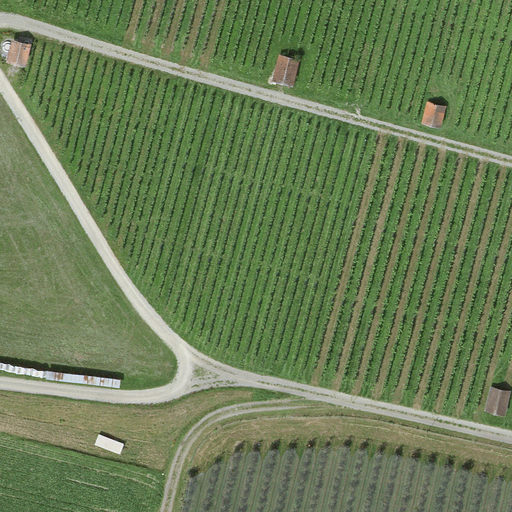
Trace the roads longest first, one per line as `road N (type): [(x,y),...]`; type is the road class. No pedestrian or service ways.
road 1 (track): [(0,28),(511,164)]
road 2 (track): [(172,393),(187,376),(186,354),(153,319),(0,71)]
road 3 (track): [(0,382),(121,397),(259,383)]
road 4 (track): [(511,438),(259,383)]
road 5 (track): [(349,402),(224,419),(191,447),(171,511)]
